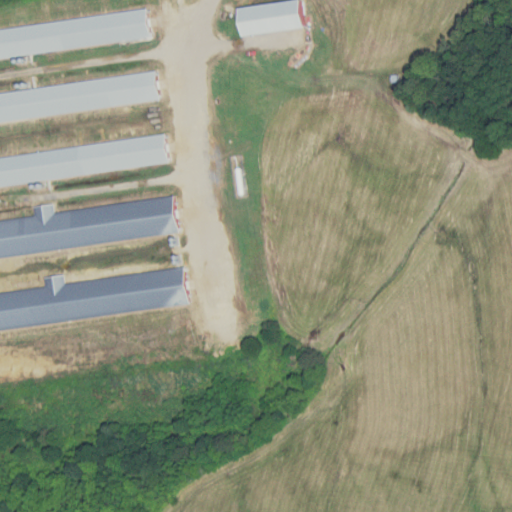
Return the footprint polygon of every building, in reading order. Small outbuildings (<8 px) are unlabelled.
[(242,36),(238,8),(293,0),(300,0),(304,27),(242,36)] [(0,59),(0,30),(149,9),(153,37),(0,59)] [(0,123),(0,93),(158,71),(162,100),(0,123)] [(398,74),(399,82),(392,83),(391,75),(398,74)] [(0,187),(0,158),(167,134),(171,163),(0,187)] [(0,258),(0,220),(35,215),(34,207),(54,204),(55,212),(173,195),(179,233),(0,258)] [(0,331),(0,293),(46,287),(45,278),(65,275),(66,284),(185,267),(190,304),(0,331)] [(0,374),(200,349),(196,321),(0,346),(0,374)]
